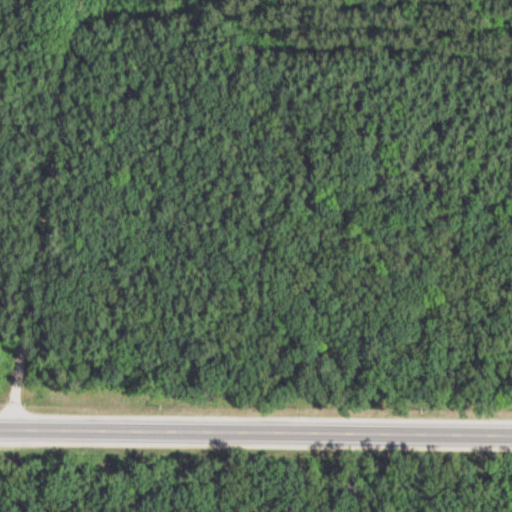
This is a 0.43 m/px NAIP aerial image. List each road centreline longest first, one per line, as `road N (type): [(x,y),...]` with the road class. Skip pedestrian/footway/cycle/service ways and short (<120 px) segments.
road 1 (primary): [(511,435),(0,427)]
road 2 (track): [(70,0),(11,428)]
